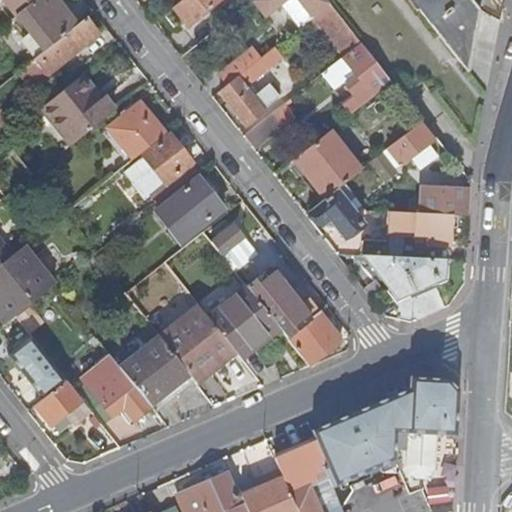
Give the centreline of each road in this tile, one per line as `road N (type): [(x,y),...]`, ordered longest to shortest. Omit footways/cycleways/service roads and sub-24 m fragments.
road 1 (residential): [(392,360),(110,0)]
road 2 (residential): [(69,497),(392,360)]
road 3 (tertiary): [(511,120),(497,182),(487,320)]
road 4 (unknown): [(380,0),(507,135)]
road 5 (tertiary): [(487,320),(478,464)]
